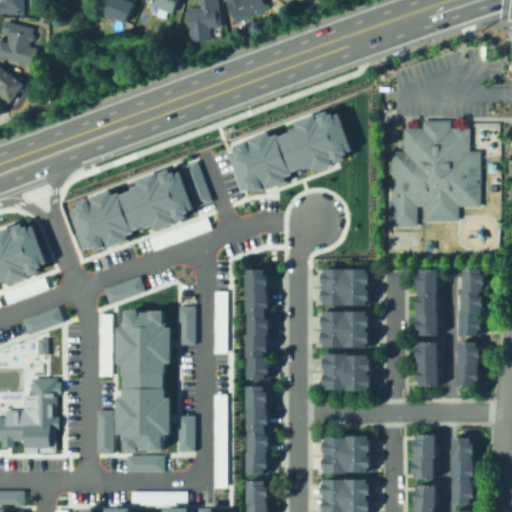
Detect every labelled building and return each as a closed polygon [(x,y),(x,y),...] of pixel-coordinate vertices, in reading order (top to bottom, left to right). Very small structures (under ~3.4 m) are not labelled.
[(26,0),(26,13),(2,13),(2,1),(4,1),(4,0),(26,0)] [(129,0),(136,3),(127,23),(111,16),(109,21),(98,16),(99,11),(103,0),(129,0)] [(180,0),(175,14),(169,11),(167,18),(158,14),(160,8),(154,5),(154,4),(153,2),(153,0),(180,0)] [(213,40),(193,42),(189,9),(202,8),(201,0),(220,0),(223,27),(211,28),(213,40)] [(264,0),(269,10),(237,24),(226,0),(264,0)] [(282,16),(279,10),(287,7),(289,12),(282,16)] [(36,40),(34,41),(32,41),(31,46),(39,48),(35,66),(0,57),(0,40),(9,43),(9,40),(10,34),(4,33),(5,30),(3,29),(5,24),(6,24),(7,21),(36,28),(34,34),(36,34),(37,36),(36,40)] [(54,42),(52,35),(58,34),(60,41),(54,42)] [(0,64),(27,84),(13,103),(12,102),(8,108),(0,101),(0,64)] [(353,149),(339,111),(333,113),(333,111),(329,113),(327,109),(317,113),(319,117),(317,117),(315,112),(295,120),(297,125),(290,128),(290,130),(279,134),(278,132),(271,134),(269,129),(248,137),(250,143),(248,143),(247,139),(236,143),(237,148),(234,149),(235,151),(229,153),(243,190),(248,188),(249,190),(252,188),(254,192),(265,188),(263,184),(265,183),(267,188),(288,181),(286,176),(293,173),(292,171),(304,166),(305,169),(312,166),(314,172),(334,164),(332,159),(333,158),(335,162),(345,158),(344,154),(348,152),(347,151),(353,149)] [(453,121),(453,128),(472,128),(472,151),(482,151),(482,207),(461,207),(461,221),(426,221),(426,207),(419,207),(419,226),(394,226),(394,152),(405,152),(405,129),(424,129),(424,121),(453,121)] [(180,163),(196,157),(211,198),(195,204),(180,163)] [(71,210),(85,249),(89,247),(90,248),(93,247),(94,251),(105,247),(104,243),(106,242),(108,247),(128,239),(127,234),(134,231),(133,230),(145,225),(146,228),(153,225),(155,230),(175,222),(173,216),(175,216),(176,221),(186,217),(185,212),(189,211),(188,209),(194,207),(180,170),(174,172),(174,170),(170,172),(169,167),(158,171),(160,176),(159,176),(157,170),(136,178),(138,184),(131,186),(131,188),(120,193),(119,190),(112,193),(110,188),(89,196),(91,201),(89,202),(88,198),(77,201),(78,206),(75,207),(76,208),(71,210)] [(147,237),(152,250),(210,228),(205,215),(147,237)] [(0,281),(6,279),(8,284),(29,276),(27,271),(28,270),(30,275),(40,271),(39,267),(42,265),(42,263),(49,261),(34,223),(28,225),(28,224),(24,225),(23,221),(12,225),(14,229),(12,230),(10,224),(0,228),(0,281)] [(463,267),(463,289),(479,289),(483,289),(483,283),(484,283),(484,273),(480,273),(480,267),(463,267)] [(248,268),(269,268),(269,284),(268,284),(268,291),(249,291),(248,291),(248,268)] [(326,268),(348,268),(348,286),(326,287),(326,284),(323,284),(323,272),(326,272),(326,268)] [(369,268),(348,268),(348,286),(369,287),(369,284),(372,284),(372,272),(369,272),(369,268)] [(437,268),(437,290),(436,290),(418,290),(417,290),(417,284),(416,284),(416,274),(419,274),(420,268),(437,268)] [(103,288),(109,303),(145,288),(139,273),(103,288)] [(6,303),(47,288),(43,276),(2,291),(6,303)] [(326,287),(348,286),(348,304),(326,304),(326,302),(324,302),(324,290),(326,290),(326,287)] [(369,287),(348,286),(348,304),(369,304),(369,301),(372,301),(371,290),(369,290),(369,287)] [(461,289),(461,312),(480,312),(481,312),(481,305),(483,305),(483,295),(479,295),(479,289),(463,289),(461,289)] [(225,290),(212,290),(213,352),(226,352),(225,290)] [(249,313),(250,312),(271,312),(270,297),(269,297),(269,290),(268,291),(249,291),(249,313)] [(436,290),(436,312),(416,312),(416,306),(415,306),(415,295),(418,295),(418,290),(436,290)] [(21,319),(27,333),(63,319),(57,304),(21,319)] [(180,307),(196,307),(196,345),(179,345),(180,307)] [(124,310),(138,310),(138,311),(149,311),(149,310),(163,310),(163,321),(166,321),(166,327),(172,327),(172,363),(166,363),(166,373),(164,373),(164,388),(166,388),(166,398),(172,398),(172,435),(166,435),(166,441),(163,441),(163,452),(149,452),(149,450),(138,450),(138,452),(124,452),(124,440),(122,440),(122,434),(117,434),(117,398),(123,398),(123,388),(124,388),(124,373),(122,373),(122,363),(117,363),(117,327),(123,327),(123,321),(124,321),(124,310)] [(326,311),(347,311),(347,329),(326,329),(326,327),(323,327),(323,315),(326,315),(326,311)] [(368,311),(347,311),(347,329),(368,329),(368,326),(371,326),(371,315),(368,315),(368,311)] [(98,375),(111,375),(111,313),(98,312),(98,375)] [(250,312),(271,312),(271,328),(270,328),(270,334),(268,334),(250,335),(250,312)] [(438,335),(438,312),(418,312),(418,319),(416,319),(416,329),(420,329),(420,335),(438,335)] [(460,334),(460,312),(461,312),(480,312),(480,318),(482,318),(482,328),(478,328),(478,334),(460,334)] [(326,329),(347,329),(347,347),(326,347),(326,344),(323,344),(323,333),(326,333),(326,329)] [(368,329),(347,329),(347,347),(368,346),(368,344),(371,344),(371,333),(368,333),(368,329)] [(248,357),(250,357),(270,357),(269,341),(268,341),(268,334),(250,335),(248,335),(248,357)] [(38,339),(49,339),(50,354),(38,354),(38,339)] [(459,340),(459,363),(478,363),(479,363),(479,357),(480,357),(480,347),(477,346),(477,341),(459,340)] [(437,341),(437,363),(418,363),(417,363),(417,357),(415,357),(416,347),(419,347),(419,341),(437,341)] [(327,354),(349,353),(349,372),(327,372),(327,369),(325,369),(325,358),(327,358),(327,354)] [(370,353),(349,353),(349,372),(370,372),(370,369),(373,369),(373,357),(370,357),(370,353)] [(250,379),(271,379),(271,363),(270,363),(270,357),(250,357),(250,379)] [(438,386),(438,363),(437,363),(418,363),(418,370),(416,370),(416,380),(420,380),(420,386),(438,386)] [(457,386),(457,363),(459,363),(478,363),(478,370),(479,370),(479,380),(476,380),(476,386),(457,386)] [(327,372),(349,372),(349,389),(328,389),(328,387),(325,387),(325,376),(328,376),(327,372)] [(370,372),(349,372),(349,389),(370,389),(370,387),(373,387),(373,375),(370,375),(370,372)] [(0,440),(2,440),(2,447),(14,447),(14,440),(23,440),(23,448),(39,448),(39,452),(57,452),(57,428),(60,428),(60,416),(53,416),(53,406),(58,406),(58,394),(62,394),(62,381),(58,381),(58,377),(47,377),(31,377),(31,393),(24,393),(24,409),(4,409),(4,416),(0,416),(0,440)] [(249,385),(270,385),(270,400),(269,400),(269,407),(250,407),(249,407),(249,385)] [(225,393),(213,393),(213,486),(226,487),(225,393)] [(250,429),(250,428),(271,428),(271,413),(270,413),(270,407),(269,407),(250,407),(250,429)] [(96,409),(113,409),(113,452),(95,452),(96,409)] [(178,414),(194,414),(194,450),(177,450),(178,414)] [(250,428),(271,428),(272,444),(270,444),(270,451),(269,451),(250,451),(250,428)] [(436,433),(436,456),(435,456),(416,456),(415,449),(414,449),(414,439),(418,439),(418,433),(436,433)] [(328,436),(349,436),(349,455),(328,455),(328,452),(325,452),(325,440),(328,440),(328,436)] [(370,436),(349,436),(349,455),(370,455),(370,452),(373,452),(373,440),(370,440),(370,436)] [(452,437),(452,460),(473,460),(473,453),(474,453),(474,443),(470,443),(470,437),(452,437)] [(249,473),(250,473),(270,473),(270,458),(269,458),(269,451),(250,451),(249,451),(249,473)] [(126,455),(127,472),(165,472),(165,455),(126,455)] [(328,455),(349,455),(349,472),(328,472),(328,470),(325,470),(325,458),(328,458),(328,455)] [(370,455),(349,455),(349,472),(370,472),(370,470),(373,470),(373,458),(371,458),(370,455)] [(435,478),(435,456),(416,456),(415,456),(415,462),(413,462),(413,473),(417,473),(417,478),(435,478)] [(452,481),(452,460),(473,460),(473,466),(474,466),(474,476),(471,476),(471,481),(452,481)] [(326,479),(348,479),(348,497),(327,497),(327,494),(324,494),(324,483),(326,483),(326,479)] [(369,479),(348,479),(348,497),(369,497),(369,494),(372,494),(372,483),(369,483),(369,479)] [(249,480),(271,480),(271,495),(269,495),(269,502),(250,502),(249,502),(249,480)] [(452,503),(452,481),(471,481),(473,481),(473,487),(474,487),(474,497),(471,497),(471,503),(452,503)] [(436,484),(436,507),(435,507),(416,507),(415,500),(414,500),(414,490),(418,490),(418,484),(436,484)] [(0,489),(0,506),(24,506),(24,489),(0,489)] [(187,503),(187,490),(130,490),(131,503),(187,503)] [(327,497),(348,497),(348,511),(324,511),(324,501),(327,501),(327,497)] [(369,497),(348,497),(348,511),(372,511),(372,501),(369,501),(369,497)] [(250,511),(272,511),(272,509),(271,509),(271,502),(269,502),(250,502),(250,511)]
